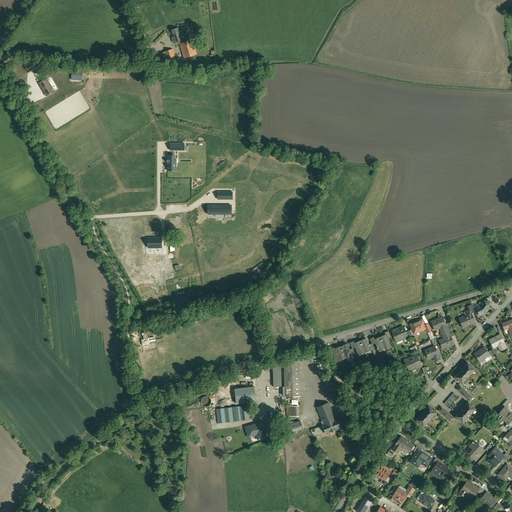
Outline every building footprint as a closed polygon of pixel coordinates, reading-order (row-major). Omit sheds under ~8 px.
[(171,38),(173,42),(181,39),(179,32),(180,32),(178,27),(171,30),(173,37),(171,38)] [(196,54),(191,40),(179,43),(184,58),(196,54)] [(164,52),(167,61),(176,58),(172,49),(164,52)] [(42,79),(48,76),(44,69),(42,67),(37,70),(39,72),(42,79)] [(71,72),(71,80),(78,80),(82,80),(83,72),(82,72),(77,72),(71,72)] [(46,78),(39,83),(46,96),(54,91),(46,78)] [(167,160),(167,162),(167,167),(169,167),(169,168),(171,168),(171,167),(174,167),(174,163),(176,163),(176,159),(175,159),(175,155),(167,155),(167,160)] [(211,205),(211,214),(225,214),(225,211),(231,211),(231,205),(211,205)] [(489,298),(486,298),(483,302),(489,307),(493,301),(489,298)] [(483,302),(480,306),(476,308),(480,315),(485,313),(490,307),(489,307),(483,302)] [(469,310),(465,312),(467,316),(459,319),(463,327),(470,324),(474,322),(475,322),(471,313),(470,310),(469,310)] [(443,318),(440,319),(440,318),(431,322),(435,330),(441,328),(443,333),(448,331),(445,324),(446,324),(443,318)] [(511,319),(501,324),(504,330),(508,329),(511,335),(511,334),(511,319)] [(422,320),(411,324),(415,333),(426,329),(425,326),(422,320)] [(399,329),(395,330),(392,331),(396,341),(403,338),(403,339),(407,337),(406,332),(403,326),(399,328),(399,329)] [(445,338),(439,340),(443,349),(452,345),(454,344),(451,337),(448,331),(443,333),(445,338)] [(386,334),(383,335),(383,336),(381,337),(380,336),(385,349),(386,349),(385,347),(390,345),(391,346),(392,346),(388,338),(386,334)] [(495,337),(489,340),(493,348),(498,346),(501,352),(507,348),(505,344),(504,343),(504,342),(501,335),(495,338),(495,337)] [(380,337),(378,339),(377,338),(374,339),(375,343),(379,351),(380,351),(379,350),(384,347),(385,349),(380,336),(380,337)] [(360,340),(365,353),(366,353),(365,352),(370,349),(371,349),(368,344),(366,338),(363,339),(363,340),(361,341),(360,340)] [(360,340),(354,343),(355,347),(359,356),(365,353),(360,340)] [(347,344),(343,345),(344,346),(342,347),(341,346),(346,359),(346,358),(346,357),(351,355),(349,350),(347,344)] [(341,347),(338,348),(338,347),(335,349),(336,353),(332,355),(336,363),(340,361),(340,360),(345,357),(345,359),(346,359),(341,346),(340,346),(341,347)] [(435,347),(426,351),(429,358),(434,356),(436,361),(440,360),(438,355),(439,355),(435,347)] [(485,347),(474,354),(480,362),(490,355),(488,352),(485,347)] [(417,355),(404,360),(409,372),(409,371),(416,368),(417,369),(422,366),(417,355)] [(300,361),(284,361),(285,396),(301,396),(300,361)] [(468,363),(455,377),(462,384),(475,369),(468,363)] [(281,367),(273,367),(274,387),(282,387),(281,367)] [(257,371),(248,372),(249,387),(259,386),(257,371)] [(341,387),(337,383),(335,385),(333,387),(332,388),(337,392),(341,387)] [(473,397),(460,386),(457,389),(470,401),(473,397)] [(254,387),(235,389),(236,403),(256,401),(254,387)] [(454,393),(444,403),(448,407),(458,396),(454,393)] [(206,396),(205,397),(204,397),(203,398),(202,398),(202,400),(201,401),(201,402),(201,403),(202,404),(202,405),(203,405),(203,406),(204,406),(205,407),(206,407),(207,407),(209,406),(210,405),(211,404),(212,403),(212,402),(212,401),(211,400),(211,399),(210,398),(210,397),(208,397),(207,396),(206,396)] [(328,403),(318,407),(317,407),(323,421),(321,422),(326,434),(327,433),(330,432),(337,429),(340,427),(341,428),(341,427),(338,419),(336,420),(329,402),(328,403)] [(468,402),(455,417),(463,423),(476,409),(468,402)] [(197,441),(195,425),(249,419),(248,406),(186,413),(189,442),(197,441)] [(299,406),(287,406),(287,417),(299,416),(299,406)] [(429,406),(416,420),(424,427),(436,412),(429,406)] [(454,418),(441,407),(438,410),(451,422),(454,418)] [(505,407),(499,414),(495,418),(496,418),(497,418),(501,422),(500,422),(501,423),(504,420),(508,424),(509,424),(511,420),(511,414),(511,415),(508,411),(505,407)] [(300,421),(287,426),(290,434),(303,429),(300,421)] [(255,425),(246,428),(249,436),(257,434),(259,439),(268,436),(263,422),(258,424),(255,425)] [(401,437),(397,443),(396,444),(392,450),(393,451),(394,450),(398,453),(401,448),(409,453),(414,445),(405,439),(404,439),(402,438),(401,437)] [(470,446),(474,449),(469,455),(476,460),(481,455),(480,454),(484,450),(485,451),(485,450),(474,441),(473,442),(472,442),(473,443),(469,447),(470,447),(470,446)] [(504,456),(495,448),(495,449),(493,451),(489,455),(489,456),(489,455),(494,460),(491,463),(494,466),(502,458),(504,456)] [(416,453),(410,462),(416,466),(419,461),(427,466),(432,459),(419,451),(418,450),(416,453)] [(392,457),(386,454),(383,459),(388,463),(392,457)] [(441,461),(436,458),(432,464),(435,465),(437,467),(440,463),(441,461)] [(437,467),(435,465),(430,472),(437,477),(438,474),(444,478),(450,469),(444,465),(440,463),(437,467)] [(391,471),(380,464),(374,474),(385,481),(391,471)] [(511,468),(507,464),(498,475),(505,480),(510,475),(511,476),(511,468)] [(471,484),(467,481),(459,493),(464,496),(466,492),(474,497),(477,493),(479,489),(474,485),(473,486),(471,484)] [(415,490),(410,486),(405,493),(407,494),(407,495),(410,497),(415,490)] [(431,491),(423,487),(420,491),(425,494),(428,496),(431,491)] [(405,493),(398,488),(393,496),(396,497),(396,499),(399,500),(400,500),(402,502),(407,495),(407,494),(405,493)] [(487,492),(480,499),(483,502),(481,503),(489,510),(497,502),(487,492)] [(425,494),(422,499),(422,503),(429,507),(434,500),(428,496),(425,494)] [(498,503),(493,509),(495,511),(497,510),(502,507),(498,503)]
